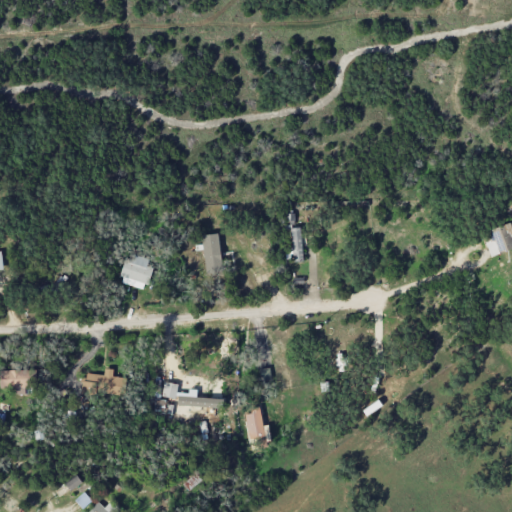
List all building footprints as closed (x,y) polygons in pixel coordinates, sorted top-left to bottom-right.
[(292,261),(302,261),(301,226),(294,226),(294,213),(285,213),(285,229),(291,229),(292,261)] [(487,231),(490,240),(485,242),(490,256),(511,247),(511,234),(507,223),(487,231)] [(206,269),(222,266),(217,233),(200,236),(206,269)] [(119,282),(145,290),(153,261),(127,253),(119,282)] [(83,374),(83,395),(124,396),(125,377),(112,377),(113,369),(103,368),(103,374),(83,374)] [(30,370),(3,370),(3,388),(31,387),(30,370)] [(246,413),(248,436),(263,435),(261,411),(246,413)] [(81,482),(77,476),(65,483),(69,489),(81,482)] [(75,500),(82,509),(91,501),(84,492),(75,500)] [(116,511),(119,509),(109,502),(105,507),(97,501),(88,511),(116,511)]
